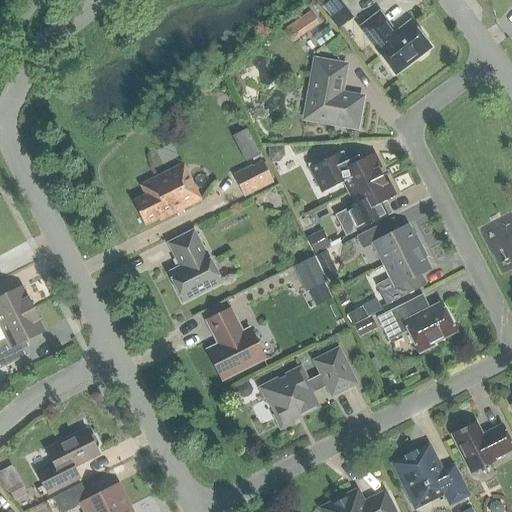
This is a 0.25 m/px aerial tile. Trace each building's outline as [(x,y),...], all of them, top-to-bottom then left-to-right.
[(338,0),(330,0),(322,7),(330,17),(344,7),(338,0)] [(309,12),(301,18),(310,31),(319,25),(315,19),(309,12)] [(419,30),(415,30),(410,23),(395,34),(378,13),(359,28),(394,74),(415,58),(418,59),(425,54),(426,50),(429,48),(424,41),(424,37),(419,30)] [(305,119),(355,127),(360,99),(339,95),(343,67),(315,62),(305,119)] [(246,130),(232,137),(244,161),(258,154),(246,130)] [(267,148),(269,163),(278,163),(284,156),(283,146),(267,148)] [(342,183),(347,194),(382,176),(378,170),(381,168),(374,153),(360,160),(357,156),(343,163),(338,153),(306,165),(320,193),(342,183)] [(233,175),(244,197),(272,183),(261,161),(233,175)] [(144,195),(132,201),(144,226),(158,219),(159,221),(200,200),(182,164),(139,186),(144,195)] [(385,183),(382,176),(347,194),(353,205),(334,215),(345,237),(391,214),(385,201),(395,196),(388,182),(385,183)] [(413,236),(407,225),(383,237),(378,226),(356,237),(362,249),(371,244),(382,266),(420,246),(415,235),(413,236)] [(204,255),(192,231),(168,244),(180,267),(168,273),(182,302),(220,283),(206,254),(204,255)] [(314,254),(329,246),(322,231),(306,238),(314,254)] [(426,257),(420,246),(382,266),(389,279),(375,285),(385,305),(411,292),(405,282),(430,269),(424,258),(426,257)] [(325,278),(336,272),(326,251),(314,257),(325,278)] [(325,282),(313,257),(292,267),(304,292),(325,282)] [(0,325),(32,309),(22,287),(0,297),(0,325)] [(418,353),(433,346),(432,344),(455,332),(440,303),(410,319),(403,304),(376,318),(387,341),(407,331),(417,351),(418,353)] [(351,325),(366,317),(361,307),(346,316),(351,325)] [(44,331),(32,309),(0,325),(0,328),(5,339),(0,341),(0,369),(28,355),(21,342),(44,331)] [(241,334),(229,310),(206,322),(218,345),(207,351),(221,380),(263,359),(249,330),(241,334)] [(360,337),(369,332),(367,328),(374,325),(370,317),(353,325),(360,337)] [(312,361),(320,376),(307,382),(300,368),(285,375),(286,378),(277,382),(276,380),(259,388),(267,403),(269,402),(275,415),(273,416),(280,429),(293,423),(292,420),(317,407),(309,393),(325,386),(330,397),(356,384),(338,348),(312,361)] [(243,398),(250,395),(252,389),(249,384),(244,383),(237,386),(235,392),(238,396),(243,398)] [(494,459),(511,450),(511,446),(501,425),(481,435),(475,423),(463,429),(459,431),(450,436),(470,473),(495,461),(494,459)] [(73,468),(98,455),(95,450),(97,444),(93,437),(88,435),(85,430),(46,450),(53,464),(36,472),(47,495),(79,479),(73,468)] [(439,472),(426,447),(416,453),(415,451),(404,457),(405,459),(393,465),(408,494),(406,495),(414,510),(430,502),(429,500),(442,493),(449,506),(468,496),(453,466),(439,472)] [(27,495),(21,484),(8,490),(14,502),(27,495)] [(59,511),(65,511),(76,507),(73,502),(83,497),(78,485),(52,497),(59,511)] [(118,485),(80,504),(83,511),(118,511),(129,507),(118,485)] [(362,505),(356,492),(322,509),(323,511),(392,511),(383,494),(362,505)]
